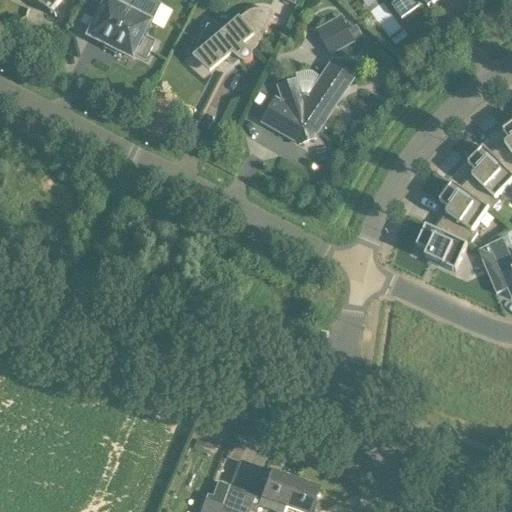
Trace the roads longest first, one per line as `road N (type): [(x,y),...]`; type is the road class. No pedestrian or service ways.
road 1 (residential): [(359,273),(0,86)]
road 2 (unclassified): [(335,422),(0,307)]
road 3 (residential): [(359,273),(396,176),(419,141),(463,96),(511,66)]
road 4 (residential): [(511,341),(359,273)]
road 5 (residential): [(335,422),(359,273)]
